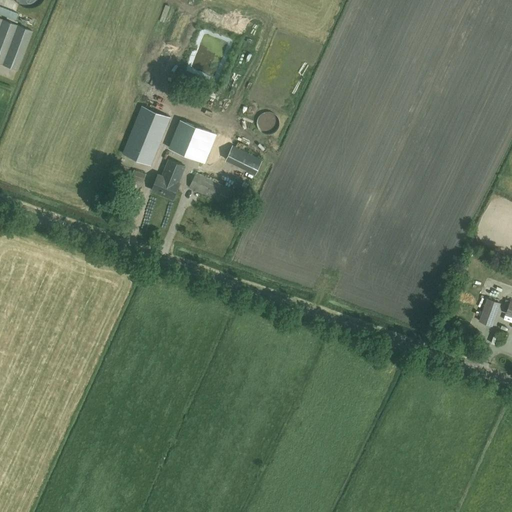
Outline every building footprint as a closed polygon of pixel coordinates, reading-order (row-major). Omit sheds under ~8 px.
[(14,0),(16,4),(20,7),(26,9),(32,9),(37,7),(42,3),(42,0),(14,0)] [(0,63),(17,70),(32,30),(0,18),(0,63)] [(124,153),(152,165),(171,116),(143,105),(124,153)] [(180,120),(169,147),(202,161),(213,134),(180,120)] [(180,183),(179,183),(186,165),(168,158),(162,174),(159,173),(152,190),(173,199),(180,183)] [(143,183),(146,173),(134,169),(131,178),(143,183)] [(228,206),(235,190),(197,172),(189,187),(228,206)] [(487,298),(479,321),(492,326),(501,302),(487,298)]
